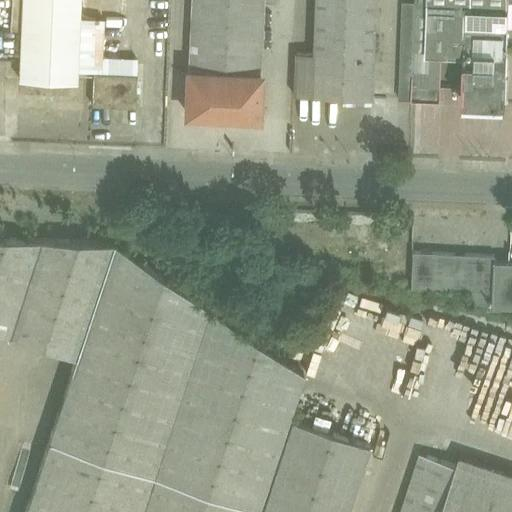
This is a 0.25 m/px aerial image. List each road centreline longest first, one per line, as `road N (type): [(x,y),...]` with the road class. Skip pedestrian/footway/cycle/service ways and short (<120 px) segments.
road 1 (unclassified): [(511,188),(0,166)]
road 2 (unknown): [(0,476),(16,379),(0,350)]
